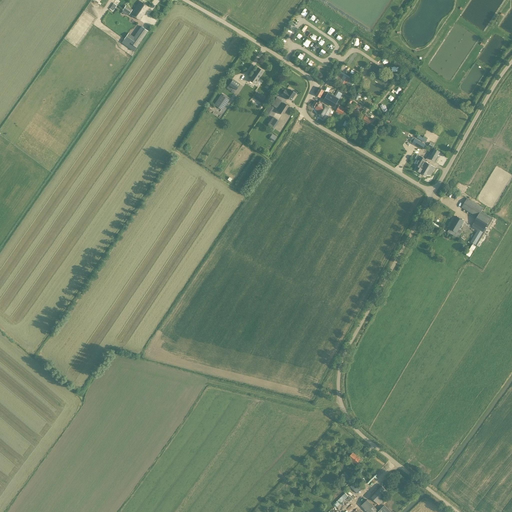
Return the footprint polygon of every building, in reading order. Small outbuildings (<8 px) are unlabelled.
[(117,0),(116,0),(110,9),(113,11),(120,2),(117,0)] [(148,7),(139,1),(130,15),(139,21),(148,7)] [(122,43),(134,51),(148,31),(141,27),(134,37),(128,33),(122,43)] [(387,64),(374,57),(372,62),(384,69),(387,64)] [(256,84),(259,79),(258,78),(263,71),(257,68),(253,75),(249,80),(256,84)] [(345,72),(354,78),(357,74),(353,71),(353,72),(347,68),(345,72)] [(346,85),(352,89),(356,81),(339,70),(338,72),(334,78),(337,80),(346,85)] [(236,90),(240,84),(233,79),(226,88),(233,93),(236,90)] [(248,94),(254,84),(245,79),(240,88),(244,90),(243,91),(248,94)] [(324,91),(319,88),(315,95),(320,98),(324,91)] [(288,92),(284,90),(282,89),(280,93),(282,94),(281,94),(285,97),(291,101),(295,93),(290,90),(288,92)] [(262,102),(265,97),(258,92),(258,93),(254,98),(261,103),(262,102)] [(336,97),(328,92),(323,102),(334,108),(340,99),(343,94),(339,92),(336,97)] [(228,98),(224,95),(223,96),(221,95),(214,105),(222,110),(229,100),(227,99),(228,98)] [(282,101),(277,97),(271,105),(276,108),(282,101)] [(324,117),(326,118),(332,108),(328,107),(329,106),(319,101),(318,102),(315,101),(312,106),(315,108),(315,109),(318,111),(317,113),(324,118),(324,117)] [(277,112),(283,116),(289,107),(283,103),(277,112)] [(267,116),(272,107),(269,105),(264,114),(267,116)] [(362,121),(371,126),(375,119),(366,114),(362,121)] [(273,126),(276,118),(271,116),(268,124),(273,126)] [(412,144),(422,150),(425,144),(415,138),(412,144)] [(242,144),(228,168),(233,170),(233,169),(238,172),(251,150),(242,144)] [(437,157),(440,152),(435,149),(429,158),(435,162),(438,157),(437,157)] [(423,169),(421,168),(426,159),(420,156),(419,155),(416,159),(418,160),(417,161),(415,165),(417,166),(415,170),(421,173),(423,169)] [(423,169),(421,173),(426,176),(428,174),(431,176),(436,168),(425,161),(426,159),(421,168),(423,169)] [(448,190),(445,198),(451,201),(452,199),(456,201),(458,195),(448,190)] [(481,211),(483,208),(467,198),(461,208),(477,217),(472,225),(478,229),(471,240),(470,242),(472,243),(475,245),(478,240),(483,232),(492,217),(481,211)] [(453,231),(460,217),(454,215),(447,228),(453,231)] [(476,247),(472,245),(471,247),(466,255),(470,257),(476,247)] [(354,455),(352,453),(348,458),(356,465),(360,459),(355,454),(354,455)] [(352,468),(349,472),(350,473),(354,477),(357,472),(354,469),(353,469),(352,468)] [(355,483),(344,472),(341,475),(352,486),(355,483)] [(379,505),(385,499),(383,497),(388,492),(382,486),(371,496),(376,503),(379,505)] [(345,492),(334,503),(337,507),(348,496),(345,492)] [(361,505),(366,511),(391,511),(384,505),(378,511),(374,506),(373,506),(367,499),(361,505)]
